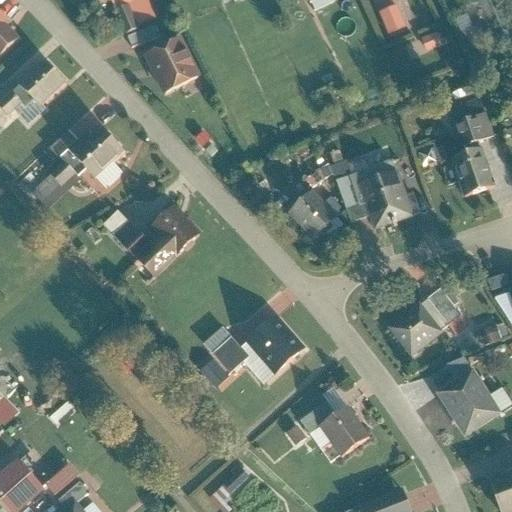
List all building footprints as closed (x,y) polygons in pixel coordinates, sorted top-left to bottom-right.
[(376,0),(381,11),(403,3),(401,0),(376,0)] [(403,4),(383,13),(393,35),(413,27),(403,4)] [(0,47),(14,36),(0,19),(0,47)] [(151,37),(145,25),(123,36),(128,48),(151,37)] [(436,27),(418,35),(423,47),(441,40),(436,27)] [(194,74),(174,36),(136,56),(156,94),(194,74)] [(0,81),(25,110),(58,81),(29,49),(0,75),(0,81)] [(460,143),(490,133),(482,111),(453,122),(460,143)] [(85,180),(117,152),(95,127),(63,156),(85,180)] [(487,185),(475,148),(444,159),(456,195),(487,185)] [(30,183),(46,203),(76,180),(61,160),(30,183)] [(375,225),(412,212),(395,166),(359,178),(375,225)] [(354,170),(331,176),(344,221),(367,214),(354,170)] [(329,219),(307,192),(283,212),(305,239),(329,219)] [(195,234),(166,204),(145,224),(173,254),(195,234)] [(118,234),(131,222),(122,212),(109,225),(118,234)] [(145,280),(168,259),(145,234),(123,256),(145,280)] [(382,325),(404,356),(447,325),(425,295),(382,325)] [(261,376),(298,345),(270,311),(233,342),(261,376)] [(501,325),(483,330),(488,346),(506,340),(501,325)] [(199,370),(211,384),(237,363),(226,349),(199,370)] [(466,368),(429,391),(460,441),(498,418),(466,368)] [(337,458),(366,437),(342,403),(312,424),(337,458)] [(292,434),(300,446),(311,439),(303,427),(292,434)] [(72,465),(49,484),(59,496),(82,476),(72,465)] [(485,511),(511,502),(511,467),(474,481),(484,511),(485,511)] [(21,468),(0,485),(0,502),(7,511),(16,511),(41,493),(21,468)] [(395,511),(402,510),(394,487),(344,505),(346,511),(395,511)] [(83,511),(72,496),(50,511),(83,511)]
